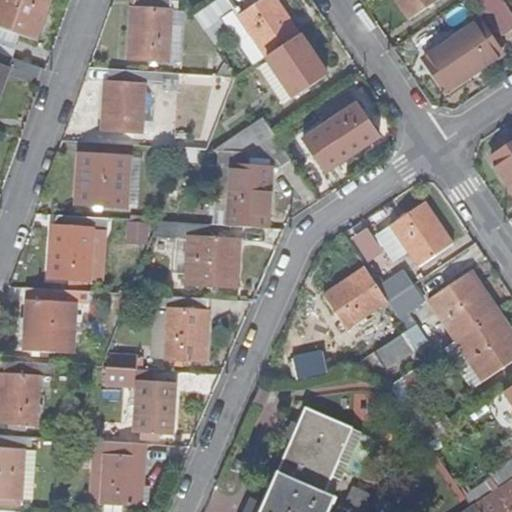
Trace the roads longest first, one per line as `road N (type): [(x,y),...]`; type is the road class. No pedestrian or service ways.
road 1 (residential): [(434,147),(311,229),(184,511)]
road 2 (residential): [(0,252),(91,0)]
road 3 (residential): [(434,147),(335,0)]
road 4 (residential): [(511,261),(434,147)]
